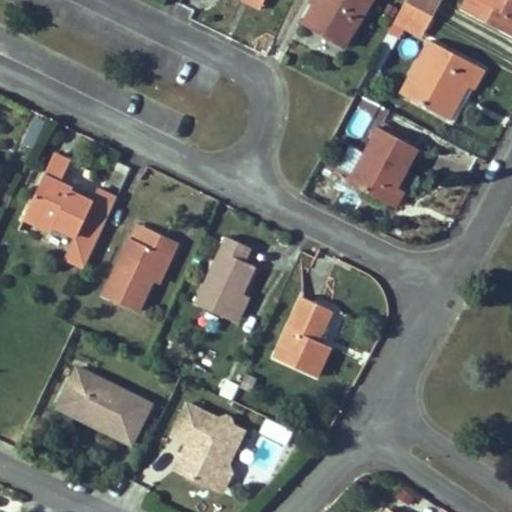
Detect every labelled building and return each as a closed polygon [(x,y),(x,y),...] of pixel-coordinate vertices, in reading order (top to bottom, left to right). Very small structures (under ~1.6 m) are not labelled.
[(371,0),(317,0),(304,23),(344,47),(371,0)] [(407,0),(407,1),(435,16),(443,0),(407,0)] [(511,0),(468,0),(464,8),(511,33),(511,0)] [(425,34),(435,16),(407,1),(397,19),(425,34)] [(402,93),(444,116),(456,92),(462,95),(468,84),(474,88),(484,69),(431,40),(402,93)] [(449,119),(462,95),(456,92),(444,116),(449,119)] [(378,125),(403,139),(405,134),(381,121),(378,125)] [(351,144),(337,170),(351,177),(350,181),(390,203),(397,189),(394,187),(404,167),(406,168),(417,147),(403,139),(378,125),(365,151),(351,144)] [(94,200),(80,194),(78,199),(69,194),(73,186),(62,181),(72,159),(56,152),(24,219),(51,231),(54,225),(77,235),(67,255),(87,264),(119,195),(101,186),(94,200)] [(45,157),(39,153),(35,160),(42,163),(45,157)] [(82,190),(73,186),(69,194),(78,199),(80,194),(82,190)] [(403,194),(397,189),(390,203),(395,206),(399,200),(403,194)] [(132,239),(139,242),(146,227),(139,224),(132,239)] [(132,239),(106,295),(139,312),(155,279),(165,255),(173,258),(180,242),(146,227),(139,242),(132,239)] [(197,303),(232,321),(244,294),(257,267),(246,262),(252,249),(227,237),(197,303)] [(173,258),(165,255),(155,279),(162,282),(173,258)] [(251,298),(244,294),(232,321),(239,324),(251,298)] [(333,311),(303,298),(276,357),(319,378),(332,348),(319,342),(333,311)] [(77,366),(61,399),(91,413),(88,419),(133,440),(152,402),(77,366)] [(59,404),(88,419),(91,413),(61,399),(59,404)] [(181,458),(185,460),(180,471),(218,487),(225,471),(233,470),(230,461),(244,430),(236,426),(232,419),(227,417),(218,419),(186,405),(172,437),(188,443),(181,458)] [(176,469),(180,471),(185,460),(181,458),(176,469)] [(224,490),(233,470),(225,471),(218,487),(224,490)]
